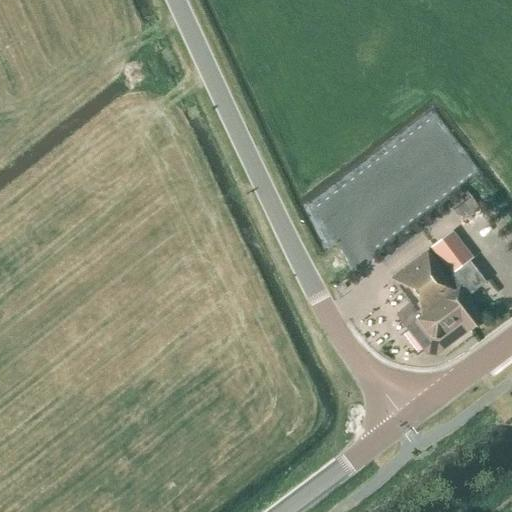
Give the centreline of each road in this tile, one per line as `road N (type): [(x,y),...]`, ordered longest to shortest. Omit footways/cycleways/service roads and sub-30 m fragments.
road 1 (tertiary): [(403,419),(318,300),(176,0)]
road 2 (secondary): [(278,511),(403,419)]
road 3 (secondary): [(511,341),(403,419)]
